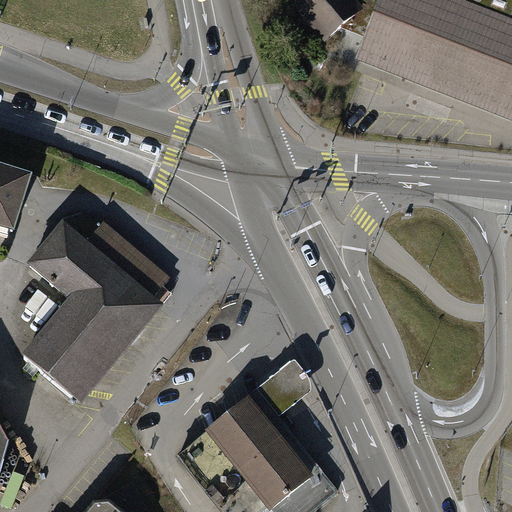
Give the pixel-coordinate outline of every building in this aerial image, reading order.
[(295,0),(298,12),(325,44),(341,30),(361,13),(350,0),(295,0)] [(366,0),(350,0),(361,13),(341,30),(367,40),(358,61),(511,121),(511,25),(446,0),(368,0),(368,2),(366,0)] [(511,0),(446,0),(511,25),(511,0)] [(32,175),(0,164),(0,227),(14,232),(32,175)] [(64,221),(27,265),(69,300),(23,355),(82,405),(165,306),(155,297),(171,278),(105,222),(88,242),(64,221)] [(275,380),(255,395),(279,424),(296,408),(312,395),(310,386),(293,366),(275,380)] [(279,424),(255,395),(177,459),(220,511),(317,511),(338,496),(279,424)]
